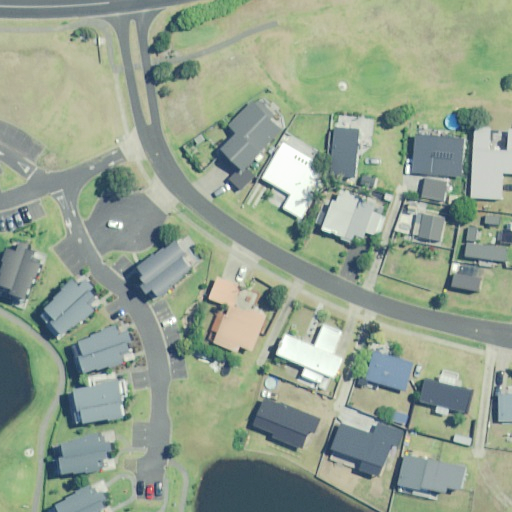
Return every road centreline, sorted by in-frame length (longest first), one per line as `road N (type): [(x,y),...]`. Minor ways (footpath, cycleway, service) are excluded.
road 1 (residential): [(150,139),(160,164),(197,205),(288,263),(358,297),(511,336)]
road 2 (residential): [(58,183),(85,259),(151,338),(158,413),(150,496)]
road 3 (residential): [(149,135),(114,3)]
road 4 (residential): [(138,0),(149,135)]
